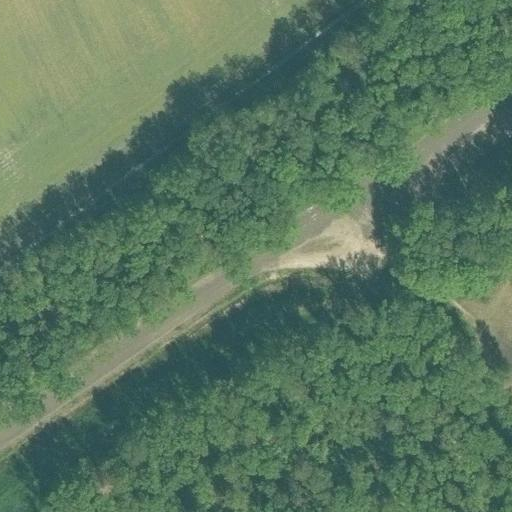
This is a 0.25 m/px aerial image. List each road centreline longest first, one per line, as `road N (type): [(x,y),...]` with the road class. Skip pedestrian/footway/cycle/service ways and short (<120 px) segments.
road 1 (track): [(322,212),(0,430)]
road 2 (track): [(511,83),(322,212)]
